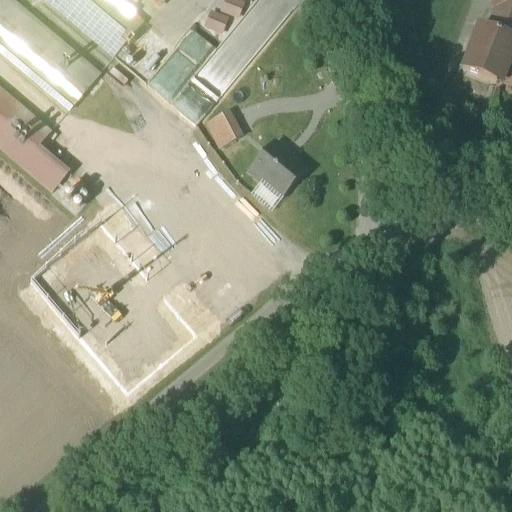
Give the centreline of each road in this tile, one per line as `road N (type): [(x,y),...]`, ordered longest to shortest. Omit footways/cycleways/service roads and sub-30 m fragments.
road 1 (residential): [(44,511),(166,397),(339,265),(374,249)]
road 2 (unclassified): [(374,249),(350,123),(302,0)]
road 3 (residential): [(374,249),(511,217)]
